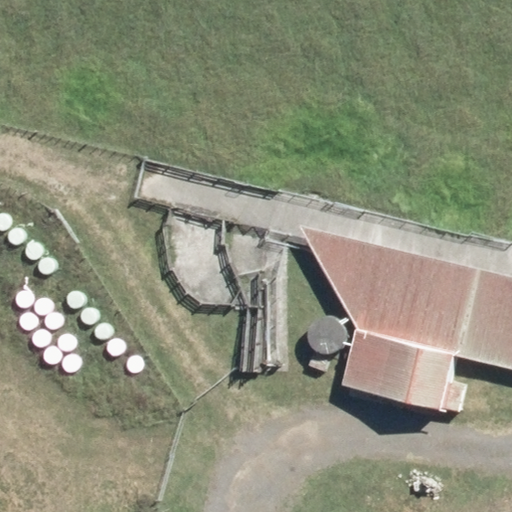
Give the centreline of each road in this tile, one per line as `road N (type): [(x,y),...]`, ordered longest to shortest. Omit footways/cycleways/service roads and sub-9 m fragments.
road 1 (track): [(0,147),(73,168),(275,454)]
road 2 (track): [(242,511),(275,454),(321,442),(429,456),(509,453)]
